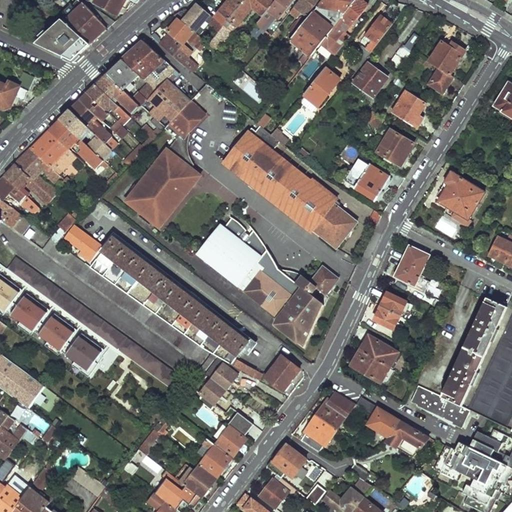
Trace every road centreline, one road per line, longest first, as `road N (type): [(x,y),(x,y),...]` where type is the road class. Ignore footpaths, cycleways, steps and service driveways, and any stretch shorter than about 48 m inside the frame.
road 1 (residential): [(0,226),(198,376),(213,360)]
road 2 (unknown): [(365,285),(218,169),(215,106)]
road 3 (residential): [(394,224),(326,368),(282,430)]
road 4 (residential): [(511,36),(394,224)]
road 5 (residential): [(394,224),(511,282)]
